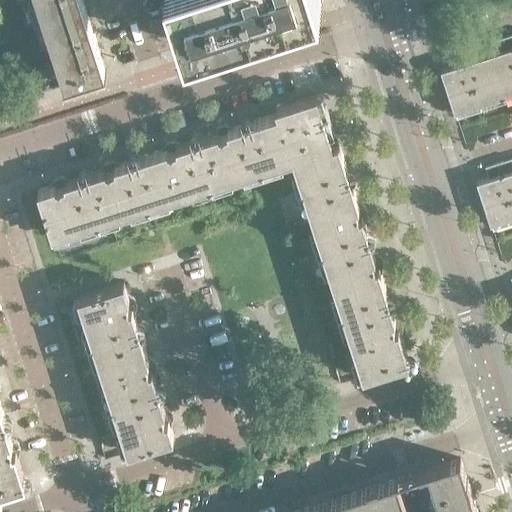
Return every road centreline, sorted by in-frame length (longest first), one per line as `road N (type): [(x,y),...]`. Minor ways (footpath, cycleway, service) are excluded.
road 1 (residential): [(477,362),(226,445)]
road 2 (residential): [(252,511),(501,432)]
road 3 (residential): [(76,496),(0,254)]
road 4 (residential): [(163,100),(372,34)]
road 5 (residential): [(226,445),(171,275)]
road 6 (residential): [(0,151),(163,100)]
road 7 (residential): [(226,445),(76,496)]
road 8 (residential): [(372,34),(419,173)]
road 9 (residential): [(419,173),(455,290)]
road 10 (residential): [(475,283),(439,167)]
